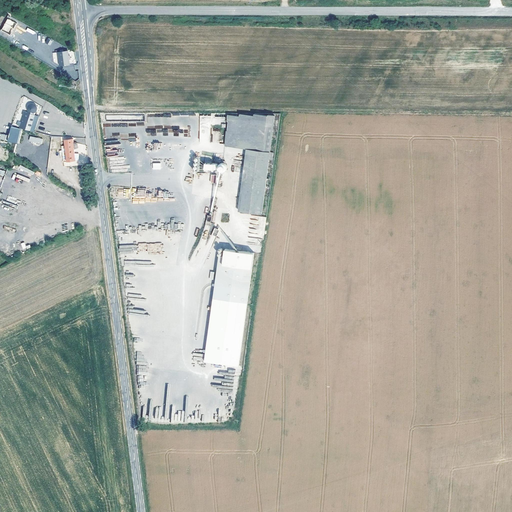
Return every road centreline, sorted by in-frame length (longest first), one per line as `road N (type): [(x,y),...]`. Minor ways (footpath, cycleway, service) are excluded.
road 1 (secondary): [(141,511),(80,12)]
road 2 (unclassified): [(80,12),(511,12)]
road 3 (unknown): [(131,432),(236,431),(241,398)]
